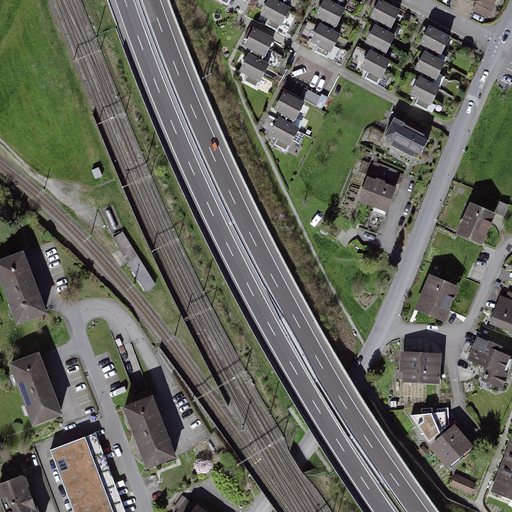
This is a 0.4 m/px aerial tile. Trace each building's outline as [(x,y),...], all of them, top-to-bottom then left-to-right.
[(282,6),(270,0),(269,0),(262,15),(269,18),(266,25),(277,31),(289,9),(282,6)] [(453,0),(456,1),(456,0),(476,0),(480,2),(475,11),(488,18),(497,0),(453,0)] [(344,11),(337,7),(325,1),(317,17),(323,20),(320,26),(332,33),(344,11)] [(377,27),(388,33),(400,12),(380,1),(371,18),(379,23),(377,27)] [(332,33),(320,26),(312,41),(319,45),(315,51),(327,58),(339,36),(332,33)] [(372,53),(383,59),(395,37),(388,33),(377,27),(375,27),(366,44),(375,48),(372,53)] [(425,54),(436,60),(448,38),(430,28),(421,44),(428,48),(425,54)] [(251,49),(248,55),(261,62),(273,41),(253,30),(245,46),(251,49)] [(383,59),(372,53),(370,52),(361,69),(370,74),(367,78),(379,84),(390,62),(383,59)] [(444,64),(436,60),(425,54),(417,69),(423,73),(420,79),(432,85),(444,64)] [(268,66),(261,62),(248,55),(239,72),(247,77),(245,81),(256,87),(268,66)] [(432,85),(420,79),(410,96),(419,100),(417,105),(428,111),(439,89),(432,85)] [(278,119),(291,126),(303,104),(283,94),(275,109),(282,113),(278,119)] [(291,126),(278,119),(269,136),(278,140),(275,145),(287,151),(298,129),(291,126)] [(428,139),(394,120),(385,137),(394,142),(392,146),(413,158),(415,154),(419,156),(428,139)] [(396,168),(373,159),(367,172),(390,182),(396,168)] [(99,169),(93,171),(96,178),(102,176),(99,169)] [(368,180),(359,203),(386,214),(395,191),(368,180)] [(494,216),(469,207),(459,234),(483,243),(494,216)] [(114,240),(128,262),(136,257),(122,235),(114,240)] [(23,256),(0,264),(0,279),(17,324),(45,313),(23,256)] [(128,262),(145,289),(153,284),(136,257),(128,262)] [(456,290),(431,279),(418,307),(443,318),(456,290)] [(511,333),(511,293),(506,291),(503,298),(497,295),(486,323),(511,334),(511,333)] [(501,347),(479,338),(471,359),(488,366),(482,381),(501,389),(511,362),(511,361),(497,355),(501,347)] [(439,355),(398,353),(397,374),(400,374),(400,379),(426,380),(426,378),(438,379),(439,355)] [(38,358),(12,367),(33,425),(59,416),(38,358)] [(152,401),(125,411),(147,468),(174,458),(152,401)] [(439,414),(411,416),(429,443),(448,425),(448,410),(438,410),(439,414)] [(470,448),(455,430),(433,448),(448,466),(470,448)] [(122,511),(95,437),(52,452),(74,511),(122,511)] [(511,439),(511,441),(506,455),(501,468),(495,483),(492,492),(511,499),(511,439)] [(473,484),(454,475),(449,486),(468,495),(473,484)] [(34,511),(22,479),(0,486),(0,493),(6,511),(34,511)]
